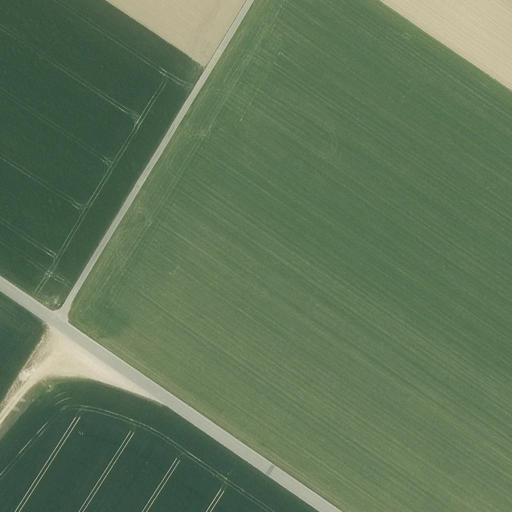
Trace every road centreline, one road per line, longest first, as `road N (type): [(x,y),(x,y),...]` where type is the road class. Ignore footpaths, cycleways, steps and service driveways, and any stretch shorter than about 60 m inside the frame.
road 1 (unclassified): [(0,280),(334,511)]
road 2 (track): [(57,320),(249,0)]
